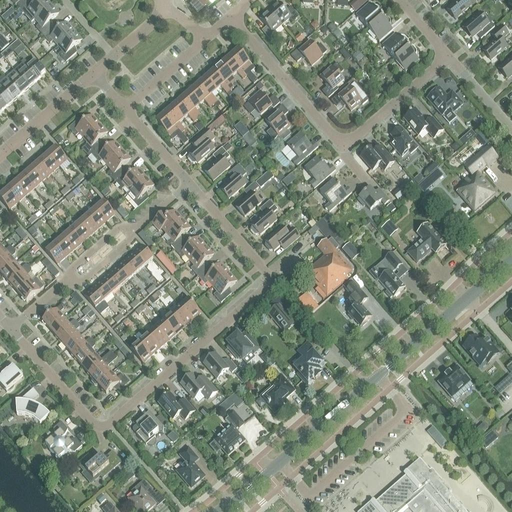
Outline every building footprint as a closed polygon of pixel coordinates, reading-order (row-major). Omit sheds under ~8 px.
[(10,0),(12,1),(15,6),(16,5),(20,10),(30,1),(30,0),(10,0)] [(30,1),(20,10),(24,15),(27,18),(32,23),(35,20),(50,7),(48,5),(48,3),(46,0),(39,0),(34,5),(30,1)] [(194,0),(203,9),(212,1),(211,0),(194,0)] [(459,0),(447,10),(456,20),(471,7),(465,0),(459,0)] [(274,10),(270,13),(282,25),(289,19),(292,23),(299,17),(290,7),(286,11),(280,4),(279,5),(278,4),(274,7),(274,10)] [(356,16),(368,29),(381,18),(379,16),(383,13),(382,12),(379,9),(378,8),(377,8),(376,7),(374,8),(373,8),(369,4),(356,16)] [(36,28),(43,36),(54,27),(50,23),(57,16),(57,15),(58,14),(54,9),(51,9),(50,7),(35,20),(39,25),(36,28)] [(11,9),(1,18),(5,23),(15,14),(11,9)] [(15,14),(5,23),(8,26),(14,20),(15,22),(24,15),(20,10),(15,14)] [(265,15),(261,19),(262,20),(261,21),(267,28),(263,32),(271,41),(271,42),(272,41),(278,36),(274,32),(282,25),(270,13),(267,15),(265,15)] [(477,35),(481,40),(495,27),(490,22),(489,24),(480,14),(465,27),(473,38),(477,35)] [(381,18),(368,29),(380,43),(393,31),(389,27),(390,26),(390,24),(391,23),(390,22),(390,21),(387,17),(386,17),(383,20),(381,18)] [(315,22),(310,27),(314,31),(319,27),(315,22)] [(53,42),(58,47),(73,34),(71,32),(72,29),(67,24),(66,25),(65,25),(57,31),(54,27),(43,36),(50,44),(53,42)] [(332,24),(327,29),(332,34),(337,30),(332,24)] [(508,35),(502,27),(492,36),(496,40),(483,51),(491,61),(507,48),(501,41),(508,35)] [(338,30),(333,34),(338,39),(342,35),(338,30)] [(73,34),(58,47),(62,52),(59,54),(66,63),(77,54),(73,49),(81,42),(80,42),(81,41),(77,35),(74,35),(73,34)] [(382,46),(394,59),(407,48),(406,46),(409,43),(409,42),(408,42),(405,39),(404,38),(403,38),(402,38),(401,38),(400,39),(396,34),(382,46)] [(300,35),(294,40),(299,45),(305,40),(300,35)] [(17,41),(9,48),(13,53),(22,46),(17,41)] [(301,48),(292,56),(297,63),(303,58),(311,67),(323,57),(322,57),(327,52),(321,45),(316,49),(311,43),(303,50),(301,48)] [(407,48),(394,59),(406,73),(419,61),(415,57),(416,56),(417,55),(417,53),(417,52),(413,48),(413,47),(409,50),(407,48)] [(13,53),(9,48),(1,55),(5,60),(13,53)] [(230,57),(247,77),(254,85),(258,82),(251,73),(255,70),(249,63),(249,62),(238,50),(230,57)] [(343,50),(340,53),(347,61),(351,58),(343,50)] [(358,52),(352,57),(358,64),(364,58),(358,52)] [(230,57),(221,64),(233,77),(237,73),(243,80),(247,77),(230,57)] [(511,58),(500,69),(509,79),(511,76),(511,58)] [(21,62),(22,64),(37,82),(46,74),(33,59),(28,63),(25,59),(21,62)] [(22,64),(14,71),(29,89),(37,82),(22,64)] [(221,64),(213,72),(230,91),(234,88),(233,87),(237,83),(233,77),(221,64)] [(320,77),(329,87),(323,92),(328,99),(338,90),(337,88),(344,82),(339,76),(343,71),(337,64),(333,68),(332,67),(320,77)] [(14,71),(5,78),(21,96),(29,89),(14,71)] [(213,72),(205,79),(216,91),(221,87),(227,94),(230,91),(213,72)] [(0,82),(0,87),(1,89),(13,103),(21,96),(5,78),(0,82)] [(205,79),(197,86),(214,105),(218,102),(212,95),(216,91),(205,79)] [(341,93),(331,102),(337,108),(340,105),(343,108),(346,106),(351,112),(361,104),(363,106),(369,101),(366,97),(352,81),(339,92),(341,93)] [(197,86),(189,93),(200,106),(204,102),(210,108),(214,105),(197,86)] [(239,88),(232,93),(237,99),(243,94),(244,94),(239,88)] [(1,89),(0,90),(0,104),(5,110),(13,103),(1,89)] [(440,89),(428,100),(442,116),(443,116),(444,117),(444,118),(450,125),(456,119),(450,112),(451,111),(454,113),(463,105),(454,95),(449,100),(440,89)] [(189,93),(181,100),(198,119),(201,116),(195,109),(200,106),(189,93)] [(251,115),(255,111),(261,117),(268,110),(270,112),(280,104),(274,97),(268,102),(260,93),(248,103),(249,104),(245,108),(251,115)] [(181,100),(172,107),(184,120),(188,116),(194,123),(198,119),(181,100)] [(172,107),(164,114),(181,134),(185,130),(179,124),(184,120),(172,107)] [(272,115),(274,117),(266,124),(272,130),(267,134),(273,141),(278,137),(279,138),(283,134),(287,131),(290,128),(282,118),(288,113),(282,107),(272,115)] [(404,120),(410,126),(419,137),(426,130),(434,140),(443,131),(433,119),(427,124),(416,110),(404,120)] [(181,134),(164,114),(156,122),(167,134),(173,141),(177,137),(185,146),(189,142),(181,134)] [(79,134),(83,139),(98,126),(97,125),(97,122),(93,117),(91,118),(91,117),(83,124),(79,120),(69,129),(76,137),(79,134)] [(194,127),(199,132),(202,130),(205,128),(200,122),(197,125),(194,127)] [(89,158),(92,155),(102,146),(98,142),(106,135),(106,134),(107,133),(103,128),(100,128),(98,126),(83,139),(88,144),(82,149),(89,158)] [(391,145),(395,150),(402,158),(408,152),(408,153),(409,152),(411,154),(418,148),(409,138),(401,128),(392,137),(395,141),(391,145)] [(291,135),(287,130),(287,131),(283,134),(279,137),(283,141),(283,142),(291,135)] [(195,149),(189,154),(190,155),(189,156),(189,159),(193,164),(195,164),(196,163),(198,164),(214,150),(209,144),(214,140),(206,131),(191,144),(195,149)] [(481,133),(476,138),(484,147),(489,143),(481,133)] [(310,147),(301,135),(288,147),(297,158),(292,162),(297,167),(318,148),(314,143),(310,147)] [(59,137),(55,140),(59,146),(64,142),(59,137)] [(465,138),(459,143),(463,148),(469,143),(465,138)] [(102,161),(107,166),(122,153),(120,151),(120,149),(116,143),(114,145),(114,144),(106,151),(102,146),(92,155),(99,164),(102,161)] [(229,145),(223,150),(227,154),(232,149),(229,145)] [(463,187),(456,193),(475,213),(496,195),(477,173),(488,163),(491,166),(498,159),(488,148),(488,147),(464,168),(472,177),(461,186),(463,187)] [(56,148),(47,155),(59,168),(68,161),(56,148)] [(225,162),(230,158),(227,154),(223,150),(222,148),(213,156),(217,161),(205,172),(213,182),(230,168),(225,162)] [(361,158),(373,172),(379,166),(384,172),(394,163),(381,148),(376,152),(372,148),(361,158)] [(108,174),(115,182),(125,173),(122,168),(129,162),(129,161),(130,160),(126,155),(123,154),(122,153),(107,166),(111,171),(108,174)] [(47,155),(39,162),(51,175),(59,168),(47,155)] [(331,166),(331,167),(328,170),(318,159),(305,170),(314,180),(309,184),(314,190),(335,171),(331,166)] [(39,162),(31,169),(43,182),(51,175),(39,162)] [(435,163),(426,171),(430,175),(439,167),(435,163)] [(220,190),(229,200),(245,186),(240,180),(246,174),(238,165),(228,174),(233,179),(220,190)] [(31,169),(23,176),(35,190),(43,182),(31,169)] [(125,187),(130,193),(145,179),(143,178),(143,175),(139,170),(138,171),(137,171),(129,177),(125,173),(115,182),(122,190),(125,187)] [(256,184),(261,189),(274,177),(269,172),(256,184)] [(279,173),(275,177),(280,182),(284,178),(279,173)] [(419,175),(412,180),(418,187),(422,183),(424,181),(419,175)] [(23,176),(15,183),(26,197),(35,190),(23,176)] [(130,193),(127,195),(131,200),(138,209),(149,200),(149,199),(145,195),(152,188),(153,186),(149,181),(146,181),(145,179),(130,193)] [(287,179),(282,182),(287,187),(291,183),(287,179)] [(428,179),(418,187),(424,194),(434,185),(428,179)] [(320,193),(330,204),(325,208),(329,213),(352,193),(348,188),(348,189),(344,192),(335,181),(320,193)] [(15,183),(7,191),(18,204),(26,197),(15,183)] [(236,208),(245,218),(261,204),(253,194),(259,189),(254,183),(244,192),(248,197),(236,208)] [(359,198),(360,199),(358,200),(364,207),(366,206),(370,211),(382,202),(385,205),(389,201),(380,190),(375,194),(371,188),(359,198)] [(406,197),(400,190),(393,196),(399,203),(406,197)] [(18,204),(7,191),(0,196),(0,200),(10,211),(18,204)] [(259,234),(260,236),(277,222),(272,216),(278,210),(270,201),(260,210),(264,215),(251,226),(252,227),(251,228),(251,230),(255,235),(258,235),(259,234)] [(104,202),(95,210),(107,223),(115,215),(104,202)] [(392,205),(387,209),(391,213),(396,210),(392,205)] [(95,210),(87,217),(98,230),(107,223),(95,210)] [(162,230),(166,235),(182,222),(180,220),(180,217),(176,212),(175,214),(174,213),(166,220),(162,215),(152,224),(159,233),(162,230)] [(328,214),(323,218),(327,222),(332,218),(328,214)] [(87,217),(79,224),(90,237),(98,230),(87,217)] [(325,257),(306,274),(327,298),(349,279),(347,278),(354,272),(335,251),(339,248),(344,244),(328,225),(322,219),(316,224),(314,225),(327,239),(330,237),(332,239),(328,242),(327,241),(318,248),(325,257)] [(168,243),(175,251),(185,242),(182,237),(189,231),(189,230),(190,229),(186,224),(183,223),(182,222),(166,235),(171,240),(168,243)] [(386,223),(381,229),(390,238),(395,233),(386,223)] [(79,224),(71,231),(82,244),(90,237),(79,224)] [(407,254),(416,264),(431,251),(435,256),(446,247),(428,225),(417,235),(422,241),(407,254)] [(265,244),(265,246),(269,251),(271,251),(272,250),(274,252),(281,246),(287,241),(291,246),(300,238),(292,229),(287,233),(282,227),(265,242),(266,243),(265,244)] [(71,231),(62,238),(74,251),(82,244),(71,231)] [(62,238),(54,245),(66,258),(74,251),(62,238)] [(185,256),(190,261),(205,248),(203,247),(203,244),(199,239),(198,240),(197,239),(189,246),(185,242),(175,251),(182,259),(185,256)] [(19,240),(11,247),(12,248),(14,250),(22,243),(19,240)] [(150,241),(146,245),(150,249),(154,246),(150,241)] [(31,242),(26,246),(31,251),(35,247),(31,242)] [(0,246),(0,261),(14,250),(12,248),(9,248),(6,251),(1,245),(0,246)] [(66,258),(54,245),(46,253),(57,266),(66,258)] [(357,257),(346,245),(342,249),(352,261),(357,257)] [(142,246),(133,253),(145,267),(153,259),(142,246)] [(191,269),(198,277),(209,268),(204,263),(212,257),(211,256),(213,255),(209,250),(206,250),(205,248),(190,261),(194,266),(191,269)] [(0,261),(0,272),(3,276),(17,263),(12,258),(15,255),(16,252),(14,250),(0,261)] [(133,253),(125,261),(137,274),(145,267),(133,253)] [(160,253),(156,257),(161,262),(165,259),(160,253)] [(392,255),(375,270),(381,277),(383,275),(385,277),(379,282),(387,292),(385,294),(390,299),(392,297),(393,299),(405,289),(392,274),(402,266),(392,255)] [(34,258),(28,263),(31,267),(37,262),(34,258)] [(165,259),(161,262),(166,268),(170,264),(165,259)] [(42,264),(47,269),(51,265),(47,260),(42,264)] [(125,261),(117,268),(129,281),(137,274),(125,261)] [(3,276),(10,285),(30,268),(28,266),(25,266),(21,269),(17,263),(3,276)] [(55,278),(60,274),(51,265),(47,269),(55,278)] [(208,283),(213,288),(228,275),(226,273),(226,271),(222,265),(221,267),(220,266),(212,273),(209,268),(198,277),(205,286),(208,283)] [(10,285),(18,294),(32,282),(27,276),(31,273),(31,270),(30,268),(10,285)] [(117,268),(109,275),(120,288),(129,281),(117,268)] [(109,275),(101,282),(112,295),(120,288),(109,275)] [(228,275),(213,288),(217,293),(214,296),(221,304),(232,295),(228,290),(236,284),(235,283),(236,282),(232,277),(229,276),(228,275)] [(32,282),(18,294),(27,303),(40,291),(44,288),(36,278),(32,282)] [(101,282),(92,289),(104,302),(112,295),(101,282)] [(352,321),(354,320),(360,327),(371,318),(361,306),(367,300),(354,285),(346,292),(352,299),(348,303),(354,310),(349,314),(350,316),(349,317),(352,321)] [(92,289),(84,296),(96,310),(101,316),(109,308),(104,302),(92,289)] [(76,293),(71,297),(73,299),(77,304),(79,306),(84,302),(76,293)] [(307,294),(298,301),(309,313),(317,306),(307,294)] [(152,298),(150,299),(155,304),(159,300),(158,299),(155,295),(152,298)] [(185,303),(180,307),(192,321),(201,314),(184,295),(182,296),(182,300),(185,303)] [(290,310),(279,297),(270,305),(274,310),(269,314),(285,333),(295,325),(285,313),(290,310)] [(43,322),(51,331),(65,319),(60,313),(64,310),(64,307),(62,305),(43,322)] [(88,307),(82,313),(86,317),(92,311),(88,307)] [(180,307),(172,314),(184,329),(192,321),(180,307)] [(172,314),(164,322),(176,336),(184,329),(172,314)] [(51,331),(59,340),(78,323),(76,322),(73,321),(70,325),(65,319),(51,331)] [(164,322),(156,329),(168,343),(176,336),(164,322)] [(59,340),(67,349),(81,337),(76,332),(79,328),(80,325),(78,323),(59,340)] [(156,329),(148,336),(160,350),(168,343),(156,329)] [(239,334),(228,343),(230,347),(229,348),(239,359),(240,358),(243,361),(252,352),(254,354),(260,349),(246,333),(242,337),(239,334)] [(148,336),(139,343),(152,357),(160,350),(148,336)] [(67,349),(75,358),(94,342),(92,340),(89,339),(85,343),(81,337),(67,349)] [(480,367),(497,352),(487,340),(482,344),(476,337),(464,349),(480,367)] [(75,358),(82,367),(96,355),(92,350),(95,347),(95,343),(94,342),(75,358)] [(152,357),(139,343),(135,347),(132,343),(128,343),(126,345),(143,364),(152,357)] [(303,359),(294,367),(295,368),(300,373),(298,375),(307,386),(312,381),(311,380),(314,377),(315,379),(320,375),(318,373),(319,372),(317,369),(324,363),(308,345),(298,353),(298,354),(303,359)] [(82,367),(90,376),(114,356),(111,352),(101,361),(96,355),(82,367)] [(267,353),(261,358),(267,365),(272,361),(273,360),(267,353)] [(204,365),(217,380),(229,370),(232,374),(237,369),(229,360),(224,364),(216,354),(204,365)] [(114,356),(90,376),(93,379),(93,382),(95,385),(98,385),(112,373),(107,368),(117,359),(114,356)] [(276,364),(273,360),(272,361),(267,365),(271,369),(276,364)] [(5,373),(1,369),(0,369),(0,385),(7,393),(23,379),(13,367),(6,373),(5,373)] [(446,379),(439,385),(452,400),(471,384),(457,369),(450,375),(450,374),(445,378),(446,379)] [(112,373),(98,385),(106,395),(116,387),(120,391),(130,383),(124,376),(121,376),(117,379),(112,373)] [(201,384),(192,375),(181,385),(194,400),(204,391),(210,399),(217,393),(206,380),(201,384)] [(511,378),(510,376),(502,382),(507,389),(511,384),(511,378)] [(270,386),(273,389),(261,398),(271,411),(273,412),(274,412),(275,412),(276,412),(277,411),(278,411),(279,412),(284,407),(284,406),(284,405),(287,403),(288,404),(288,403),(285,400),(294,391),(282,377),(270,386)] [(17,416),(25,416),(35,420),(40,425),(50,417),(42,410),(36,406),(33,403),(39,397),(33,390),(19,403),(16,403),(17,416)] [(228,401),(216,411),(218,414),(223,410),(226,413),(234,405),(237,409),(244,402),(236,393),(229,400),(228,401)] [(180,415),(182,417),(185,421),(195,412),(185,401),(180,405),(170,394),(159,404),(173,420),(180,415)] [(206,408),(201,412),(206,417),(211,413),(206,408)] [(226,420),(231,426),(214,440),(228,456),(246,441),(236,430),(238,429),(239,430),(245,425),(233,411),(227,417),(228,418),(226,420)] [(163,433),(164,428),(149,412),(144,416),(146,418),(136,426),(140,431),(136,434),(146,446),(147,445),(149,446),(151,447),(152,447),(154,445),(155,444),(156,442),(155,440),(155,439),(156,438),(154,436),(158,433),(163,433)] [(156,420),(164,428),(167,425),(159,417),(156,420)] [(57,456),(59,459),(62,456),(65,455),(67,454),(69,453),(71,451),(71,450),(75,454),(82,447),(75,439),(70,441),(70,439),(67,436),(65,435),(68,431),(61,423),(54,430),(57,434),(55,435),(53,435),(52,437),(50,439),(49,441),(46,444),(49,447),(50,449),(51,451),(52,453),(55,455),(57,456)] [(483,424),(472,434),(477,440),(488,430),(483,424)] [(437,432),(431,437),(442,449),(448,444),(437,432)] [(492,432),(481,443),(486,449),(498,439),(492,432)] [(177,472),(191,489),(205,477),(193,464),(198,460),(189,449),(180,456),(187,464),(177,472)] [(77,465),(84,473),(86,471),(93,480),(99,475),(103,480),(122,463),(112,452),(104,460),(102,457),(98,460),(97,458),(93,461),(89,455),(77,465)] [(127,461),(123,465),(127,470),(132,466),(127,461)] [(403,474),(407,478),(377,503),(374,500),(370,503),(360,511),(464,511),(449,495),(451,493),(431,470),(429,472),(419,461),(407,471),(403,474)] [(134,469),(125,477),(129,482),(138,474),(134,469)] [(134,495),(129,500),(139,511),(147,511),(153,507),(155,506),(150,499),(155,494),(144,481),(132,492),(134,495)] [(102,495),(97,498),(102,504),(106,500),(102,495)] [(79,500),(74,504),(78,509),(83,505),(79,500)] [(117,511),(110,503),(102,510),(103,511),(117,511)]
